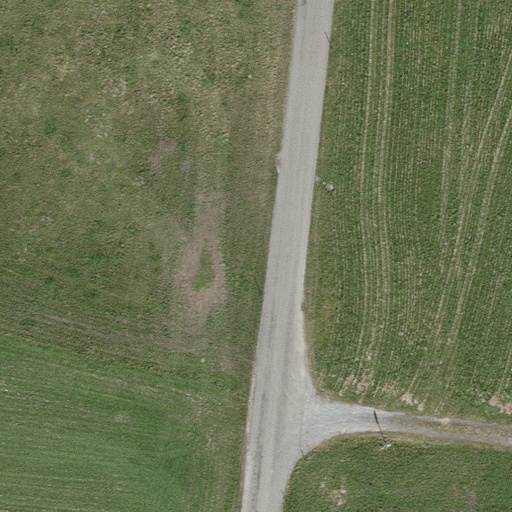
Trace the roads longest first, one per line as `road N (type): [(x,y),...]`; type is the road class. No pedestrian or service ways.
road 1 (unclassified): [(320,0),(266,511)]
road 2 (track): [(276,415),(511,439)]
